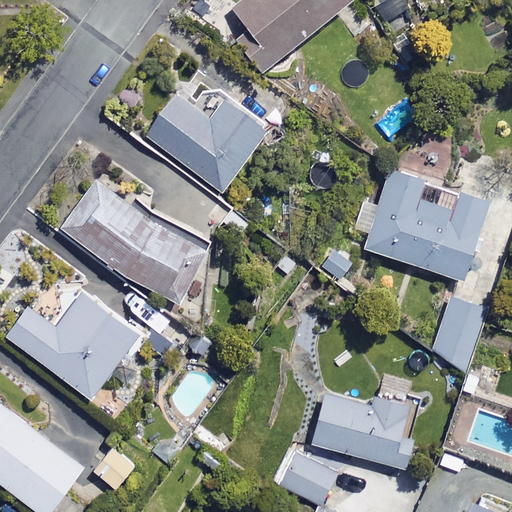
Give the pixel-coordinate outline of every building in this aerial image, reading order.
[(342,0),(236,0),(232,4),(252,28),(238,39),(262,67),(342,0)] [(210,112),(175,88),(144,131),(220,184),(269,115),(228,87),(210,112)] [(492,195),(391,164),(366,246),(466,277),(492,195)] [(208,236),(93,175),(63,231),(125,264),(178,292),(208,236)] [(0,271),(0,295),(11,278),(0,271)] [(138,326),(83,287),(57,323),(27,301),(5,330),(90,392),(138,326)] [(489,307),(453,293),(430,351),(466,365),(489,307)] [(373,401),(324,389),(312,440),(402,462),(417,403),(375,393),(373,401)] [(0,476),(45,509),(83,458),(0,397),(0,476)] [(133,459),(111,443),(94,467),(116,483),(133,459)] [(337,470),(296,449),(279,483),(321,503),(337,470)] [(509,511),(473,495),(464,511),(509,511)]
